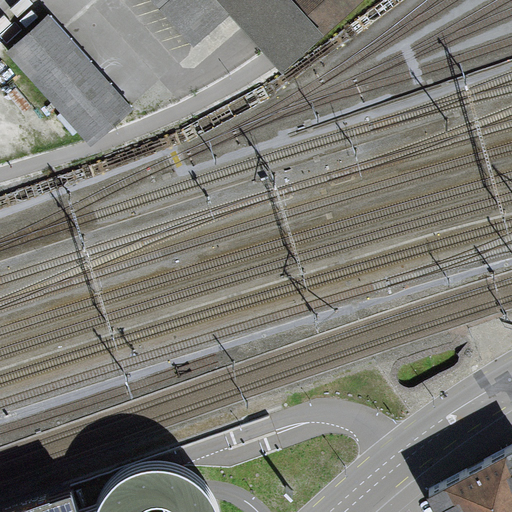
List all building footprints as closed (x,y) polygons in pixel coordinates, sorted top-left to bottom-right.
[(215,0),(149,0),(188,44),(225,12),(215,0)] [(219,0),(274,60),(278,65),(318,30),(313,25),(290,0),(219,0)] [(290,0),(313,25),(318,30),(351,0),(290,0)] [(48,9),(0,53),(0,54),(85,145),(134,99),(48,9)] [(511,511),(511,443),(426,488),(438,511),(511,511)] [(71,483),(0,508),(0,511),(218,511),(218,505),(216,500),(212,488),(206,481),(202,477),(189,469),(181,465),(175,462),(170,461),(159,460),(140,461),(125,466),(111,476),(102,489),(97,499),(79,507),(71,483)]
